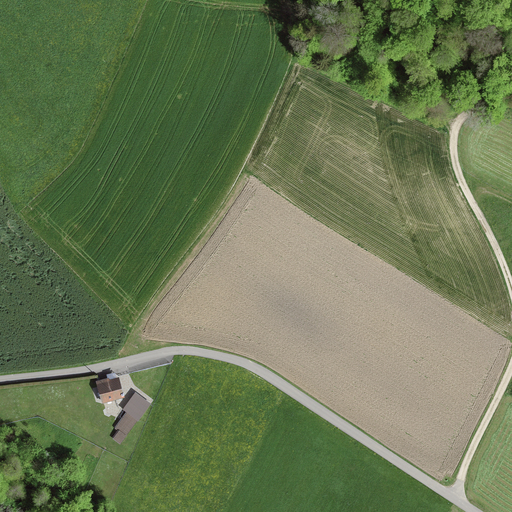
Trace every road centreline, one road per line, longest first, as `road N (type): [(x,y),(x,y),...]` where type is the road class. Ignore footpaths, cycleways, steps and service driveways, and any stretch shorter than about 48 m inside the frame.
road 1 (residential): [(476,511),(247,363),(181,351),(0,380)]
road 2 (track): [(511,295),(453,154),(461,119),(511,95)]
road 3 (track): [(452,496),(511,368)]
